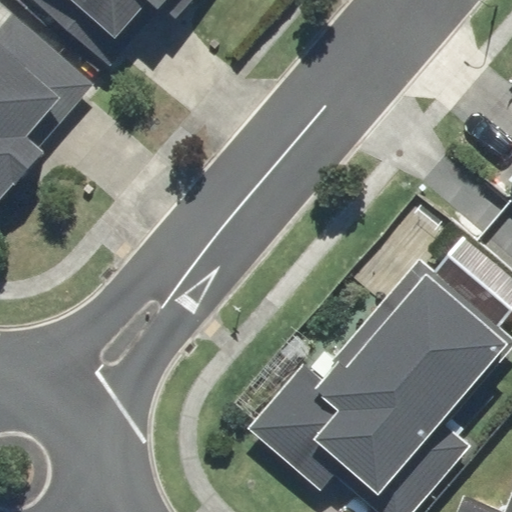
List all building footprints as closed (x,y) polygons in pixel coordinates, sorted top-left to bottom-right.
[(184,0),(29,0),(107,69),(152,18),(161,26),(184,0)] [(0,198),(96,90),(13,16),(0,31),(0,198)] [(511,160),(498,177),(505,183),(511,189),(511,160)] [(241,430),(248,436),(315,494),(328,479),(366,511),(411,511),(470,445),(441,419),(503,348),(488,334),(511,306),(511,283),(460,239),(434,269),(421,258),(311,386),(293,370),(241,430)] [(511,511),(511,488),(503,511),(496,511),(458,497),(452,511),(511,511)]
